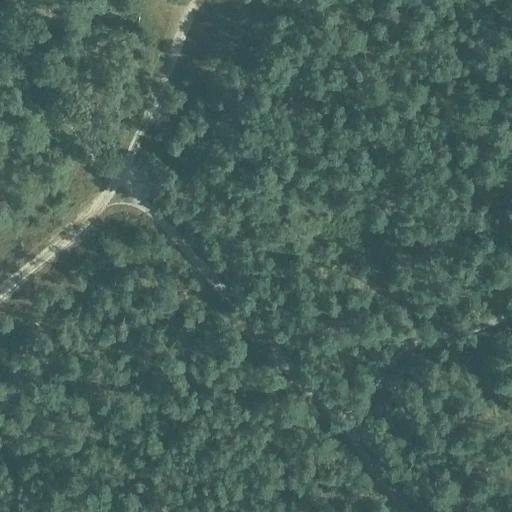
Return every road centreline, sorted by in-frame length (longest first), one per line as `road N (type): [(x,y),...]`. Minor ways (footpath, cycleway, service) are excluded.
road 1 (track): [(116,178),(339,423)]
road 2 (track): [(511,312),(418,342),(339,423)]
road 3 (track): [(191,0),(116,178)]
road 4 (track): [(0,35),(116,178)]
road 5 (track): [(116,178),(68,236),(0,294)]
